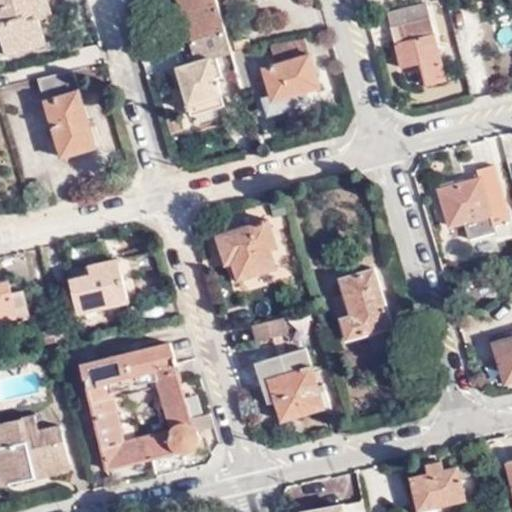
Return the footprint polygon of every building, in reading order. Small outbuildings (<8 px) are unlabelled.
[(0,0),(0,15),(12,55),(52,44),(45,20),(57,16),(52,0),(0,0)] [(224,33),(214,0),(176,0),(190,44),(224,33)] [(421,0),(387,9),(391,27),(429,19),(425,0),(421,0)] [(391,27),(400,68),(420,63),(425,86),(444,82),(429,19),(391,27)] [(231,52),(224,33),(190,44),(196,63),(178,70),(190,108),(223,97),(216,75),(222,72),(217,57),(231,52)] [(269,103),(306,91),(321,86),(310,53),(309,54),(304,38),(269,49),(275,64),(263,68),(267,79),(262,81),(269,103)] [(248,54),(233,58),(243,90),(258,86),(248,54)] [(92,127),(76,70),(41,78),(45,95),(52,122),(60,147),(84,140),(86,149),(97,146),(92,127)] [(272,113),(309,100),(306,91),(269,103),(272,113)] [(176,118),(164,120),(169,135),(180,134),(176,118)] [(97,125),(92,127),(97,146),(103,144),(97,125)] [(60,147),(63,156),(86,149),(84,140),(60,147)] [(498,235),(495,226),(510,221),(494,166),(477,172),(479,181),(440,193),(451,229),(468,224),(473,243),(498,235)] [(270,219),(218,235),(225,257),(232,254),(239,280),(277,269),(272,250),(279,247),(270,219)] [(511,233),(511,226),(510,221),(495,226),(498,235),(499,238),(511,233)] [(80,311),(138,298),(133,277),(127,278),(123,261),(72,273),(80,311)] [(353,315),(343,318),(349,339),(395,326),(378,269),(342,279),(346,294),(353,315)] [(11,282),(0,284),(0,324),(22,320),(19,307),(30,304),(26,290),(14,293),(11,282)] [(346,294),(337,296),(343,318),(353,315),(346,294)] [(71,311),(60,313),(65,330),(74,328),(71,311)] [(250,340),(287,335),(284,317),(247,323),(250,340)] [(59,329),(37,333),(39,345),(61,341),(59,329)] [(511,331),(495,336),(508,381),(511,379),(511,331)] [(84,366),(99,424),(109,468),(183,451),(185,452),(190,451),(192,450),(196,449),(199,446),(200,444),(201,439),(201,433),(200,430),(198,428),(195,427),(191,427),(177,366),(178,365),(173,344),(84,366)] [(300,367),(314,363),(309,347),(295,352),(300,367)] [(300,367),(295,352),(267,361),(285,420),(332,405),(328,389),(322,391),(314,363),(300,367)] [(0,448),(1,448),(10,482),(38,476),(35,467),(70,459),(61,424),(39,429),(35,416),(0,423),(0,448)] [(35,467),(38,476),(73,469),(70,459),(35,467)] [(438,511),(438,507),(468,500),(464,478),(474,475),(472,465),(447,470),(444,460),(429,464),(431,474),(424,475),(408,478),(415,511),(419,511),(422,511),(421,511),(438,511)] [(431,474),(429,464),(422,465),(424,475),(431,474)] [(344,511),(341,499),(299,510),(299,511),(344,511)] [(345,502),(347,511),(361,511),(359,500),(345,502)]
